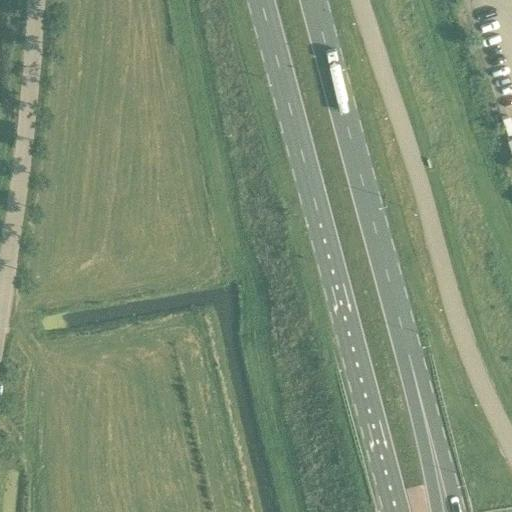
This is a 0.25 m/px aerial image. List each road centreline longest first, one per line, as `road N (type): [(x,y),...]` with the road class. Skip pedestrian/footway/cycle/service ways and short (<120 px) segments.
road 1 (primary): [(259,0),(401,511)]
road 2 (unclassified): [(511,449),(475,375),(360,0)]
road 3 (primary): [(407,356),(312,0)]
road 4 (unclassified): [(0,304),(34,0)]
road 5 (motorway): [(455,511),(407,356)]
road 6 (primary): [(436,511),(407,356)]
